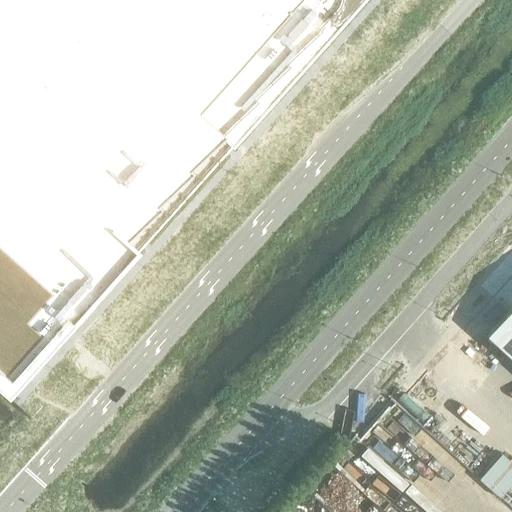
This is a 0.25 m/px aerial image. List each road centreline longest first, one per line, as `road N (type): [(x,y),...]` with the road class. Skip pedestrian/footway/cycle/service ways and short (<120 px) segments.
road 1 (unclassified): [(469,0),(7,511)]
road 2 (unclassified): [(168,511),(511,126)]
